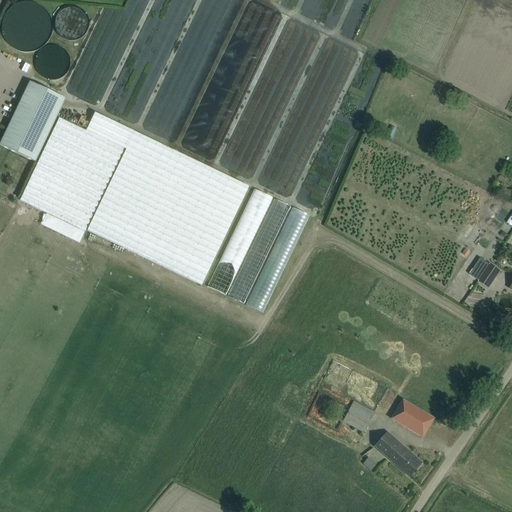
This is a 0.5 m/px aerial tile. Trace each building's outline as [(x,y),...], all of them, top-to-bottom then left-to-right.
[(0,145),(35,162),(64,100),(28,83),(0,143),(0,145)] [(95,114),(86,132),(59,119),(20,200),(201,286),(248,188),(95,114)] [(278,194),(239,293),(241,294),(240,296),(254,301),(294,201),(278,194)] [(11,201),(8,206),(14,209),(16,204),(11,201)] [(271,309),(312,209),(296,203),(255,303),(271,309)] [(254,224),(249,222),(219,286),(230,291),(253,241),(248,238),(254,224)] [(500,272),(480,259),(470,275),(489,288),(500,272)] [(434,419),(402,400),(394,414),(400,417),(397,422),(423,438),(434,419)] [(353,402),(343,421),(363,433),(374,413),(353,402)] [(421,463),(414,456),(387,432),(374,446),(409,477),(421,463)] [(378,467),(382,462),(373,454),(369,460),(378,467)] [(375,465),(362,457),(358,465),(371,472),(375,465)]
